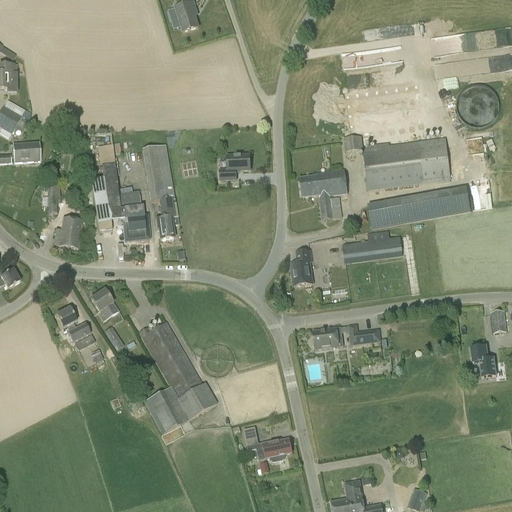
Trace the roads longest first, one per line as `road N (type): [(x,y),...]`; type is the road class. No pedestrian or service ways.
road 1 (unclassified): [(253,296),(276,256),(281,220),(280,96),(317,0)]
road 2 (unclassified): [(511,297),(275,326)]
road 3 (unclassified): [(253,296),(199,275),(48,266)]
road 4 (unclassified): [(319,511),(275,326)]
